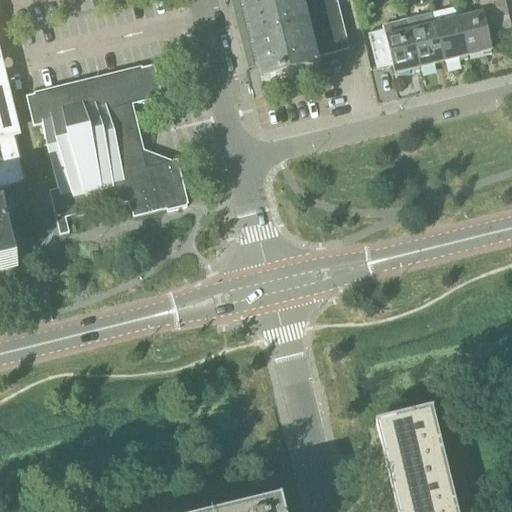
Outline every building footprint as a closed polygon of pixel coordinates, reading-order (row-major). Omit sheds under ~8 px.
[(336,0),(241,0),(262,85),(319,71),(316,60),(350,52),(336,0)] [(481,13),(506,7),(504,0),(482,0),(478,1),(481,13)] [(486,24),(509,18),(506,7),(481,13),(482,16),(484,16),(486,24)] [(445,64),(468,58),(459,22),(447,25),(444,12),(432,15),(435,27),(445,64)] [(484,16),(482,16),(459,22),(468,58),(492,52),(488,36),(486,24),(484,16)] [(509,18),(486,24),(488,36),(511,30),(509,18)] [(420,70),(411,34),(410,34),(407,22),(383,28),(384,33),(369,37),(377,72),(393,68),(395,76),(420,70)] [(435,27),(411,34),(420,70),(445,64),(435,27)] [(59,192),(49,194),(60,239),(70,236),(65,219),(130,204),(134,221),(189,207),(178,163),(172,164),(171,163),(165,165),(144,154),(133,107),(150,103),(150,101),(162,98),(155,68),(26,100),(34,130),(44,128),(59,192)] [(0,193),(27,187),(3,86),(0,86),(0,193)] [(0,273),(18,269),(5,213),(0,214),(0,273)] [(433,413),(376,427),(376,428),(381,427),(396,488),(447,475),(432,414),(434,414),(433,413)] [(456,511),(447,475),(396,488),(401,511),(456,511)]
